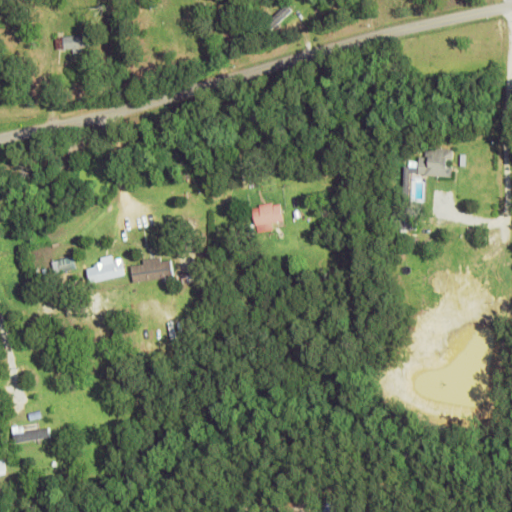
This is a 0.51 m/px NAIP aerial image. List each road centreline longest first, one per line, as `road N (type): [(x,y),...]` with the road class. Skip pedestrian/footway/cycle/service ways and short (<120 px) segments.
road 1 (residential): [(0,139),(511,7)]
road 2 (residential): [(0,291),(42,436)]
